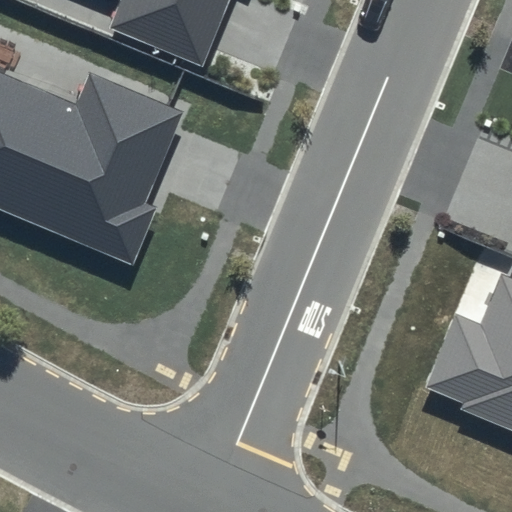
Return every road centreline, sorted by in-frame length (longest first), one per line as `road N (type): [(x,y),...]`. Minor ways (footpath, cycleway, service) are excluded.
road 1 (residential): [(419,0),(207,511)]
road 2 (residential): [(0,408),(206,511)]
